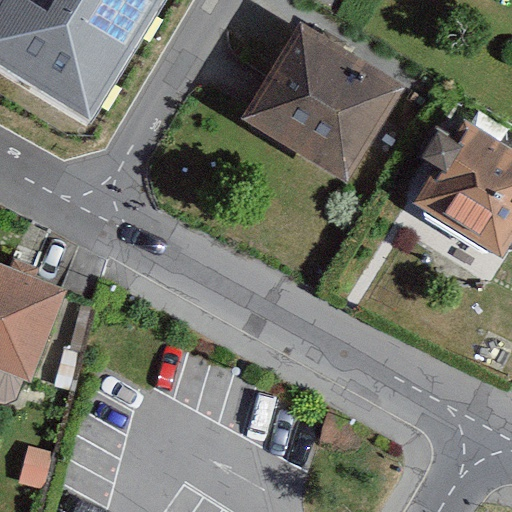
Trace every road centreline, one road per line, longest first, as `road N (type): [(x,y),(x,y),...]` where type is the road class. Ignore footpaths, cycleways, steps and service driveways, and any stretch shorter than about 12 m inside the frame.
road 1 (residential): [(91,216),(485,431)]
road 2 (residential): [(91,216),(227,0)]
